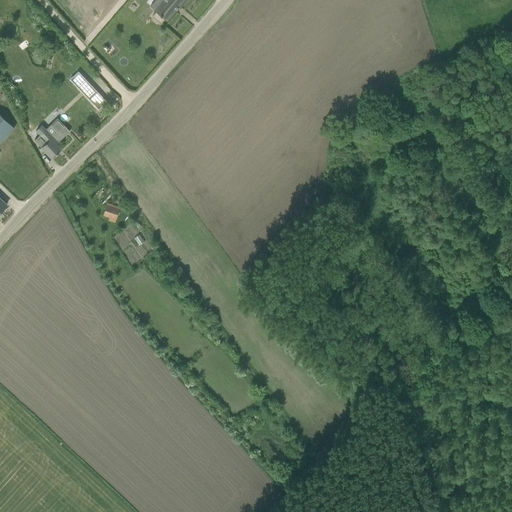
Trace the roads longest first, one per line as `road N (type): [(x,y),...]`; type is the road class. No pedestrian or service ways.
road 1 (unclassified): [(0,242),(226,0)]
road 2 (track): [(132,105),(39,0)]
